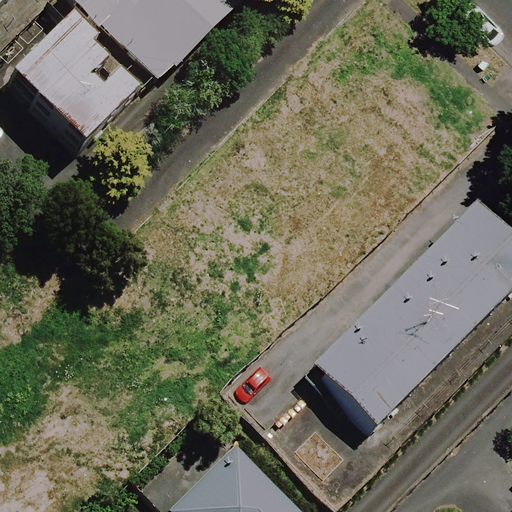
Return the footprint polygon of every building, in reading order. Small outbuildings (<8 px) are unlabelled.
[(0,0),(0,12),(12,0),(0,0)] [(244,0),(62,0),(58,5),(71,17),(0,87),(0,93),(71,164),(147,89),(154,96),(244,0)] [(369,176),(304,112),(202,214),(238,251),(210,279),(278,346),(314,310),(275,270),(291,254),(318,281),(360,239),(333,212),(369,176)] [(511,295),(511,263),(467,219),(304,382),(365,442),(511,295)] [(194,280),(168,252),(116,301),(142,329),(194,280)] [(93,354),(0,444),(0,511),(68,511),(160,423),(93,354)] [(297,404),(267,374),(223,416),(252,447),(297,404)] [(279,511),(223,459),(172,511),(279,511)]
